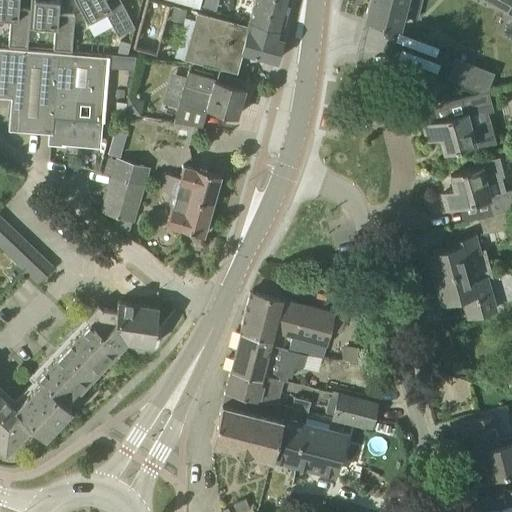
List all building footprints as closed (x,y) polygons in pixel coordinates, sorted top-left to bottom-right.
[(0,0),(0,20),(10,21),(8,46),(24,47),(26,27),(27,9),(15,8),(15,0),(0,0)] [(52,29),(51,49),(69,50),(72,14),(55,13),(56,0),(27,0),(27,9),(26,27),(52,29)] [(120,32),(134,24),(119,0),(74,0),(89,22),(107,11),(120,32)] [(254,0),(250,15),(249,21),(281,30),(289,0),(254,0)] [(402,15),(405,0),(368,0),(364,19),(399,28),(402,15)] [(511,0),(482,0),(506,13),(511,1),(511,0)] [(173,6),(170,18),(183,22),(185,22),(186,18),(188,10),(173,6)] [(245,35),(230,31),(233,21),(198,12),(185,59),(237,72),(242,52),(276,61),(282,38),(279,37),(281,30),(249,21),(245,35)] [(119,39),(115,51),(127,55),(130,42),(119,39)] [(107,56),(0,46),(0,96),(11,97),(8,129),(52,132),(52,129),(62,130),(62,134),(77,135),(79,119),(101,120),(107,56)] [(454,56),(445,78),(480,92),(485,90),(493,73),(454,56)] [(237,116),(244,89),(218,81),(219,79),(188,71),(173,121),(202,126),(207,107),(237,116)] [(480,92),(461,97),(461,98),(465,109),(491,102),(487,89),(485,90),(480,92)] [(490,123),(470,128),(466,112),(437,121),(422,125),(427,140),(439,136),(444,151),(473,144),(474,148),(495,142),(490,123)] [(119,156),(125,132),(115,129),(108,153),(119,156)] [(485,181),(501,176),(504,176),(499,156),(478,162),(479,167),(450,174),(454,190),(441,193),(446,208),(489,197),(493,213),(511,207),(511,188),(505,190),(488,195),(485,181)] [(143,184),(148,167),(114,158),(110,174),(112,175),(143,184)] [(195,168),(183,165),(180,176),(162,171),(157,189),(175,194),(211,204),(219,174),(195,168)] [(101,212),(116,216),(132,221),(143,185),(143,184),(112,175),(101,212)] [(202,234),(211,204),(175,194),(166,224),(202,234)] [(498,228),(511,224),(511,207),(493,213),(494,214),(479,218),(483,232),(498,228)] [(116,216),(113,227),(128,232),(132,221),(116,216)] [(0,244),(14,229),(4,219),(0,223),(0,244)] [(14,229),(0,244),(0,247),(8,255),(24,238),(14,229)] [(479,250),(474,234),(447,242),(448,247),(428,252),(431,263),(428,264),(432,278),(489,262),(485,248),(479,250)] [(18,265),(34,248),(24,238),(8,255),(18,265)] [(28,274),(44,257),(34,248),(18,265),(28,274)] [(38,283),(53,266),(44,257),(28,274),(38,283)] [(495,308),(486,277),(492,275),(489,262),(432,278),(436,292),(439,291),(442,302),(462,296),(467,316),(495,308)] [(292,336),(290,344),(289,350),(306,353),(321,356),(323,357),(334,312),(284,299),(250,291),(240,330),(275,340),(277,332),(292,336)] [(152,345),(158,306),(117,300),(116,310),(103,308),(97,303),(84,317),(89,321),(36,377),(40,381),(15,407),(0,393),(0,450),(4,455),(32,426),(44,437),(71,408),(67,404),(126,341),(152,345)] [(240,330),(230,369),(263,379),(264,375),(282,379),(286,380),(288,375),(291,375),(294,366),(299,367),(303,365),(306,353),(289,350),(273,346),(275,340),(240,330)] [(343,346),(341,361),(356,363),(358,349),(343,346)] [(263,379),(230,369),(221,402),(241,407),(245,395),(269,401),(270,401),(276,402),(279,392),(282,379),(264,375),(263,379)] [(511,371),(494,376),(497,384),(511,380),(511,371)] [(211,443),(271,458),(281,418),(266,414),(269,401),(245,395),(241,407),(221,402),(211,443)] [(372,420),(376,403),(338,395),(337,399),(334,414),(333,418),(370,428),(372,420)] [(311,401),(294,396),(291,406),(308,411),(311,401)] [(334,414),(337,399),(329,397),(326,412),(334,414)] [(511,440),(503,443),(500,431),(495,413),(468,421),(480,463),(485,461),(490,478),(511,471),(511,440)] [(294,464),(304,424),(281,418),(271,458),(294,464)] [(372,420),(370,428),(390,432),(392,424),(372,420)] [(333,474),(344,434),(304,424),(294,464),(333,474)] [(408,485),(402,491),(408,496),(413,490),(408,485)]
